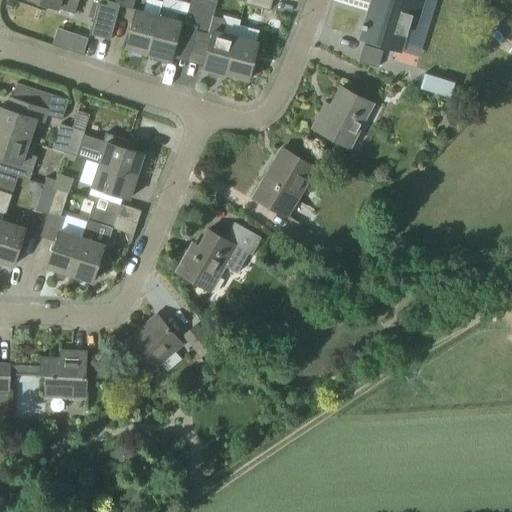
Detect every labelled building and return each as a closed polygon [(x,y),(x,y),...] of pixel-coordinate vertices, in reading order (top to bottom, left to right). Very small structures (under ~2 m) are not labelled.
[(33,0),(58,8),(61,0),(33,0)] [(132,10),(134,0),(121,0),(120,5),(119,4),(119,6),(120,6),(132,10)] [(144,12),(136,10),(126,48),(148,54),(159,16),(163,2),(154,0),(147,0),(147,1),(144,12)] [(201,1),(201,0),(191,0),(185,23),(159,16),(148,54),(154,56),(153,60),(165,63),(166,59),(171,60),(175,43),(181,45),(183,36),(194,39),(196,32),(204,2),(201,1)] [(270,11),(272,0),(245,0),(245,4),(270,11)] [(408,26),(415,28),(423,0),(371,0),(364,25),(362,24),(361,28),(363,29),(360,39),(400,51),(408,26)] [(119,6),(119,4),(108,1),(101,26),(113,30),(120,6),(119,6)] [(216,5),(204,2),(196,32),(207,35),(204,47),(207,53),(203,69),(208,70),(208,71),(208,75),(210,78),(215,79),(218,77),(220,74),(226,75),(236,36),(224,33),(226,25),(223,20),(213,17),(216,5)] [(52,43),(83,52),(88,36),(57,27),(52,43)] [(258,42),(256,42),(236,36),(226,75),(248,81),(258,42)] [(25,115),(6,109),(0,107),(0,131),(30,141),(36,120),(43,123),(46,115),(62,120),(69,100),(17,83),(12,97),(10,97),(10,98),(29,104),(25,115)] [(313,128),(350,148),(373,104),(341,87),(331,106),(332,107),(329,113),(322,110),(313,128)] [(52,149),(64,153),(72,128),(60,124),(52,149)] [(85,132),(72,128),(64,153),(77,157),(85,132)] [(18,177),(29,181),(37,157),(32,156),(36,143),(30,141),(0,131),(0,155),(0,156),(0,155),(0,177),(16,183),(18,177)] [(106,133),(103,141),(106,142),(99,164),(137,177),(144,155),(128,149),(131,143),(133,143),(133,142),(106,133)] [(286,217),(315,168),(282,148),(282,149),(286,152),(275,171),(270,168),(253,197),(286,217)] [(92,186),(123,196),(130,198),(137,177),(99,164),(92,186)] [(73,181),(73,179),(58,174),(53,188),(69,193),(73,181)] [(0,231),(4,221),(3,221),(16,183),(0,177),(0,231)] [(44,185),(53,188),(55,180),(46,177),(44,185)] [(56,189),(53,188),(44,185),(36,210),(48,214),(56,189)] [(65,217),(61,216),(68,193),(56,189),(48,214),(40,237),(56,242),(48,268),(70,275),(82,237),(60,230),(65,217)] [(94,202),(92,208),(117,216),(120,204),(89,194),(87,200),(94,202)] [(82,237),(70,275),(92,282),(104,244),(95,242),(101,224),(113,228),(117,216),(92,208),(82,237)] [(4,221),(0,231),(0,262),(13,266),(25,228),(4,221)] [(261,237),(252,232),(234,222),(224,240),(207,230),(207,231),(208,231),(194,254),(188,251),(176,272),(210,291),(224,267),(236,274),(248,253),(251,255),(261,237)] [(310,255),(318,241),(298,229),(289,243),(310,255)] [(128,345),(150,371),(182,344),(157,315),(146,325),(148,328),(128,345)] [(202,355),(213,346),(196,326),(185,335),(202,355)] [(87,377),(86,377),(87,352),(71,351),(71,358),(61,358),(61,356),(60,356),(60,358),(41,357),(41,356),(40,356),(39,376),(45,376),(44,397),(86,399),(87,377)] [(0,390),(10,391),(11,365),(0,364),(0,390)]
